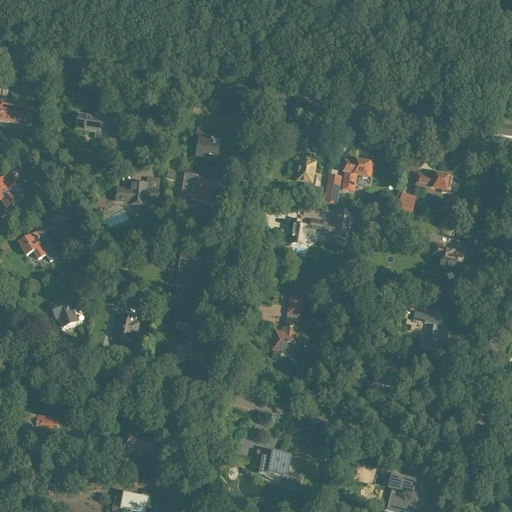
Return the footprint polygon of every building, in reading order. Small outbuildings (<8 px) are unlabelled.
[(0,121),(30,127),(33,108),(20,105),(20,104),(1,100),(0,105),(0,121)] [(122,128),(106,126),(107,120),(79,115),(76,131),(96,134),(95,138),(103,139),(103,141),(119,144),(122,128)] [(196,135),(200,136),(196,158),(203,159),(204,155),(218,157),(220,143),(213,142),(213,140),(206,139),(208,131),(197,130),(196,135)] [(503,164),(511,165),(511,157),(504,156),(503,164)] [(298,172),(298,173),(298,174),(299,175),(299,176),(298,181),(305,182),(302,198),(321,202),(323,189),(315,187),(317,176),(312,175),(315,162),(310,161),(310,159),(303,158),(302,160),(302,163),(301,163),(301,168),(299,169),(298,170),(298,171),(298,172)] [(345,174),(344,175),(342,191),(354,193),(356,177),(369,179),(372,165),(357,162),(356,165),(353,164),(353,165),(345,163),(343,174),(345,174)] [(182,175),(178,196),(191,198),(190,201),(191,201),(210,204),(212,188),(198,185),(199,178),(182,175)] [(341,177),(330,175),(329,175),(324,203),(336,205),(341,177)] [(432,177),(432,178),(417,175),(415,186),(430,188),(430,189),(442,191),(442,194),(446,194),(447,192),(449,192),(451,178),(436,175),(436,178),(432,177)] [(0,203),(3,201),(8,209),(27,195),(19,184),(16,186),(14,182),(10,184),(6,178),(0,181),(0,203)] [(131,183),(131,190),(117,189),(116,202),(130,203),(130,204),(146,206),(146,201),(158,202),(158,190),(147,190),(147,184),(131,183)] [(415,198),(401,195),(398,209),(412,212),(415,198)] [(63,209),(54,214),(58,220),(51,223),(53,229),(69,220),(63,209)] [(339,213),(337,226),(312,221),(311,229),(306,228),(307,227),(303,227),(304,224),(300,223),(301,222),(294,221),(292,237),(294,237),(293,245),(303,247),(304,242),(311,237),(315,237),(317,231),(321,231),(321,233),(335,235),(335,237),(348,240),(352,215),(339,213)] [(42,231),(37,234),(19,244),(27,257),(36,252),(40,260),(47,256),(50,263),(58,258),(42,231)] [(452,256),(453,253),(443,251),(444,248),(433,246),(430,258),(442,260),(440,268),(460,272),(463,259),(452,256)] [(125,250),(117,252),(120,260),(127,258),(125,250)] [(180,267),(177,285),(194,288),(197,270),(199,271),(201,259),(180,256),(178,267),(180,267)] [(285,330),(284,334),(276,333),(273,351),(294,354),(297,336),(295,335),(301,296),(291,295),(286,326),(287,327),(287,331),(285,330)] [(73,297),(50,306),(56,320),(59,318),(63,328),(77,323),(72,310),(77,308),(73,297)] [(442,354),(448,330),(451,316),(437,313),(436,317),(415,313),(413,322),(434,326),(430,342),(421,340),(419,349),(442,354)] [(136,318),(121,315),(116,339),(124,340),(123,342),(130,344),(132,337),(137,338),(140,323),(135,322),(136,318)] [(177,322),(176,328),(188,330),(189,324),(177,322)] [(185,347),(180,346),(179,351),(172,349),(171,354),(170,355),(169,357),(168,359),(169,361),(170,363),(169,368),(182,370),(185,351),(185,347)] [(377,371),(373,385),(367,383),(364,398),(378,401),(381,387),(398,391),(402,376),(377,371)] [(39,418),(39,419),(36,419),(37,417),(26,415),(25,422),(23,422),(17,438),(19,439),(21,440),(23,441),(24,441),(28,442),(30,442),(32,442),(34,442),(36,442),(37,441),(41,440),(43,439),(44,439),(46,439),(57,441),(59,441),(61,441),(61,443),(70,442),(69,434),(67,434),(67,424),(59,422),(39,418)] [(127,434),(125,449),(124,456),(136,458),(137,451),(142,452),(142,453),(156,455),(156,453),(158,442),(157,442),(158,441),(146,439),(146,437),(127,434)] [(287,456),(280,452),(279,453),(280,453),(278,457),(273,456),(273,454),(257,451),(254,468),(260,469),(259,475),(265,476),(265,477),(264,478),(272,482),(272,481),(275,475),(287,478),(291,458),(286,457),(287,456)] [(383,485),(383,486),(393,489),(388,511),(390,511),(411,511),(412,509),(416,510),(419,495),(413,494),(415,483),(406,481),(407,480),(402,479),(386,475),(383,485)] [(138,511),(145,511),(148,498),(124,493),(123,498),(115,497),(112,511),(120,511),(121,509),(138,511)] [(42,511),(45,498),(33,496),(30,511),(42,511)]
